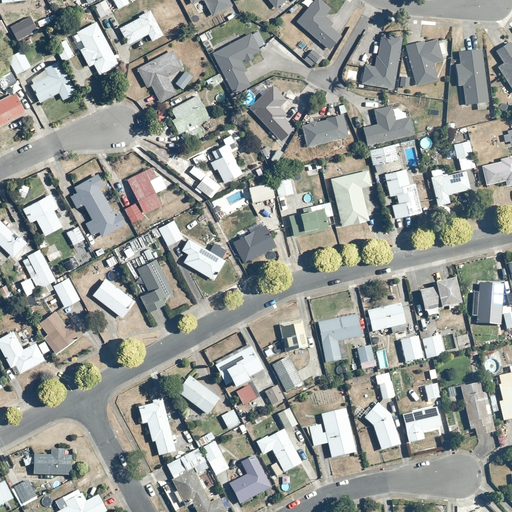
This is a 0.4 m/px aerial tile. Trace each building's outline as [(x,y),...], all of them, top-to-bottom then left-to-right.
[(110,12),(104,0),(93,5),(100,18),(110,12)] [(128,3),(126,0),(112,0),(117,9),(128,3)] [(232,6),(229,0),(189,0),(192,4),(199,0),(203,0),(212,17),(232,6)] [(268,0),(276,9),(285,0),(295,0),(296,1),(297,0),(268,0)] [(330,8),(320,0),(313,0),(296,21),(329,50),(341,35),(322,19),(330,8)] [(163,35),(149,11),(119,28),(128,44),(147,33),(152,41),(163,35)] [(1,18),(0,18),(0,34),(1,36),(8,31),(1,18)] [(116,66),(96,22),(76,31),(84,47),(80,49),(88,66),(93,64),(98,75),(116,66)] [(264,43),(257,30),(212,53),(232,93),(249,84),(242,71),(245,69),(242,63),(261,53),(258,47),(264,43)] [(402,37),(381,34),(375,67),(365,65),(362,84),(393,89),(402,37)] [(442,38),(406,47),(415,86),(436,81),(432,64),(443,61),(442,57),(446,55),(442,38)] [(54,45),(63,61),(74,55),(65,39),(59,42),(54,45)] [(511,46),(509,42),(495,51),(503,63),(497,67),(511,89),(511,46)] [(323,57),(312,48),(303,60),(314,68),(323,57)] [(182,68),(172,49),(137,69),(147,87),(150,86),(160,102),(176,93),(167,77),(182,68)] [(488,102),(481,49),(458,52),(460,64),(455,64),(458,86),(462,86),(464,105),(488,102)] [(30,67),(21,50),(7,58),(16,75),(30,67)] [(75,93),(58,61),(45,68),(49,75),(30,85),(39,102),(58,92),(62,100),(75,93)] [(192,78),(185,72),(175,83),(182,89),(192,78)] [(222,81),(218,73),(206,79),(210,88),(222,81)] [(410,79),(400,77),(398,86),(408,88),(410,79)] [(286,115),(278,106),(286,99),(271,84),(248,106),(280,141),(294,128),(284,117),(286,115)] [(0,126),(25,113),(14,92),(0,99),(0,126)] [(210,117),(196,93),(170,108),(175,118),(171,120),(179,134),(184,131),(190,143),(203,135),(197,124),(210,117)] [(394,119),(391,105),(373,110),(377,124),(362,127),(367,146),(413,135),(409,116),(394,119)] [(349,137),(343,114),(301,124),(307,147),(349,137)] [(511,143),(511,128),(506,130),(507,133),(502,134),(504,142),(508,141),(509,145),(511,143)] [(237,148),(230,135),(222,139),(225,144),(211,151),(216,160),(210,162),(214,170),(216,169),(224,183),(242,174),(230,152),(237,148)] [(465,169),(465,170),(471,168),(467,155),(471,154),(468,140),(453,144),(459,171),(465,169)] [(397,160),(394,144),(368,149),(372,165),(397,160)] [(193,166),(178,154),(168,166),(184,179),(189,172),(200,181),(196,186),(208,196),(218,184),(194,165),(193,166)] [(511,184),(511,156),(499,159),(500,161),(481,165),(486,185),(504,180),(506,186),(511,184)] [(144,217),(143,214),(161,206),(155,193),(166,188),(160,175),(156,176),(152,167),(127,178),(137,201),(123,207),(131,223),(144,217)] [(421,212),(410,167),(383,173),(389,197),(395,195),(397,203),(391,205),(395,219),(421,212)] [(459,171),(446,174),(445,167),(429,171),(436,205),(449,202),(447,194),(470,189),(465,170),(465,169),(459,171)] [(371,185),(367,169),(330,178),(342,227),(368,220),(360,188),(371,185)] [(292,192),(288,170),(273,173),(278,195),(292,192)] [(98,173),(92,176),(74,187),(77,192),(69,196),(76,208),(83,205),(91,220),(84,223),(91,236),(98,232),(101,237),(125,224),(119,213),(114,216),(98,187),(104,184),(98,173)] [(274,197),(271,182),(248,187),(252,203),(274,197)] [(57,208),(50,194),(23,209),(30,222),(36,219),(44,236),(61,227),(53,210),(57,208)] [(332,214),(329,201),(320,203),(297,209),(298,214),(288,216),(293,237),(304,234),(304,232),(317,228),(318,231),(328,228),(325,216),(332,214)] [(0,245),(12,257),(15,255),(19,258),(25,251),(22,248),(27,242),(13,229),(11,231),(0,220),(0,245)] [(182,238),(173,220),(157,227),(167,246),(182,238)] [(275,247),(264,225),(232,242),(243,263),(275,247)] [(84,239),(78,228),(67,233),(72,245),(84,239)] [(142,236),(117,249),(123,260),(148,247),(142,236)] [(224,260),(188,238),(181,250),(188,254),(183,262),(213,280),(224,260)] [(19,283),(26,296),(55,280),(48,267),(39,249),(20,259),(30,277),(19,283)] [(61,257),(57,250),(46,256),(49,263),(61,257)] [(113,255),(104,260),(108,268),(117,263),(113,255)] [(171,293),(154,259),(136,268),(148,292),(140,296),(148,312),(165,304),(162,298),(171,293)] [(461,304),(455,277),(431,282),(432,287),(419,290),(424,312),(461,304)] [(79,299),(68,278),(53,286),(64,307),(79,299)] [(135,301),(105,278),(92,295),(122,318),(135,301)] [(500,325),(503,284),(479,282),(476,323),(500,325)] [(5,285),(0,287),(0,293),(4,304),(12,301),(5,285)] [(405,324),(400,302),(365,310),(370,332),(405,324)] [(65,326),(54,311),(38,322),(47,334),(43,337),(55,354),(82,334),(72,321),(65,326)] [(511,321),(511,311),(503,312),(503,322),(511,321)] [(336,318),(317,322),(325,363),(347,359),(343,340),(361,337),(357,315),(336,318)] [(307,348),(302,322),(279,327),(285,352),(307,348)] [(439,336),(436,323),(419,327),(426,359),(445,354),(441,335),(439,336)] [(23,350),(13,331),(0,337),(0,348),(15,376),(44,360),(35,343),(23,350)] [(422,358),(417,335),(399,339),(404,362),(422,358)] [(373,360),(369,345),(355,349),(361,370),(372,367),(370,361),(373,360)] [(263,370),(251,347),(214,365),(224,385),(231,381),(235,388),(248,381),(247,378),(263,370)] [(301,384),(287,357),(271,366),(285,392),(301,384)] [(511,365),(508,366),(510,373),(495,376),(501,401),(498,402),(503,421),(511,418),(511,365)] [(395,396),(388,372),(375,376),(382,400),(395,396)] [(219,399),(188,376),(176,391),(206,415),(219,399)] [(483,395),(479,380),(459,385),(472,437),(495,432),(485,394),(483,395)] [(439,398),(436,384),(424,386),(427,400),(439,398)] [(284,399),(277,385),(264,391),(271,405),(284,399)] [(175,451),(161,399),(150,402),(150,403),(137,407),(141,423),(146,422),(151,443),(154,442),(158,456),(175,451)] [(378,403),(363,417),(372,426),(381,451),(400,444),(390,416),(378,403)] [(297,425),(288,407),(276,413),(285,430),(297,425)] [(441,426),(436,407),(402,415),(408,443),(424,439),(422,431),(441,426)] [(355,452),(345,408),(320,414),(322,422),(307,426),(312,447),(327,443),(331,458),(355,452)] [(240,420),(235,409),(220,416),(225,426),(240,420)] [(301,464),(283,429),(256,443),(262,455),(272,450),(283,473),(301,464)] [(214,439),(211,432),(200,436),(203,443),(214,439)] [(228,469),(214,441),(200,447),(214,476),(228,469)] [(208,468),(197,448),(166,465),(173,480),(171,481),(178,493),(177,494),(184,507),(191,503),(195,511),(226,511),(220,499),(211,503),(195,475),(208,468)] [(71,475),(71,450),(49,449),(49,455),(34,455),(33,474),(71,475)] [(233,471),(237,479),(229,484),(239,504),(271,488),(255,455),(241,462),(243,466),(233,471)] [(36,497),(28,480),(13,487),(21,504),(36,497)] [(0,483),(0,505),(13,499),(3,481),(0,483)] [(83,502),(77,490),(53,502),(58,511),(56,511),(104,511),(106,511),(98,495),(83,502)]
